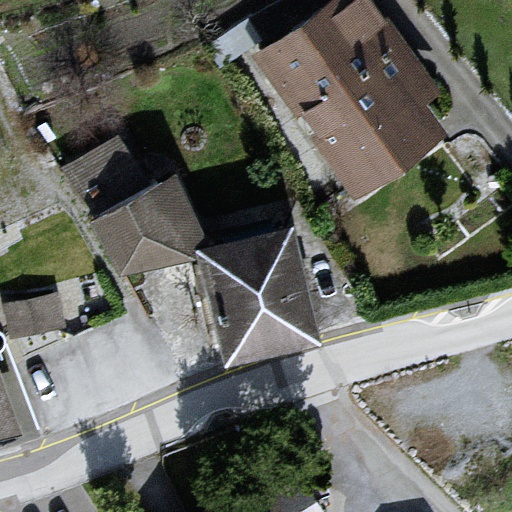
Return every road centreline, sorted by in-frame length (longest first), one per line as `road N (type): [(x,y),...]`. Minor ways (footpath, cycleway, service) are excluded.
road 1 (residential): [(0,479),(310,365),(511,313)]
road 2 (unknown): [(310,365),(421,511)]
